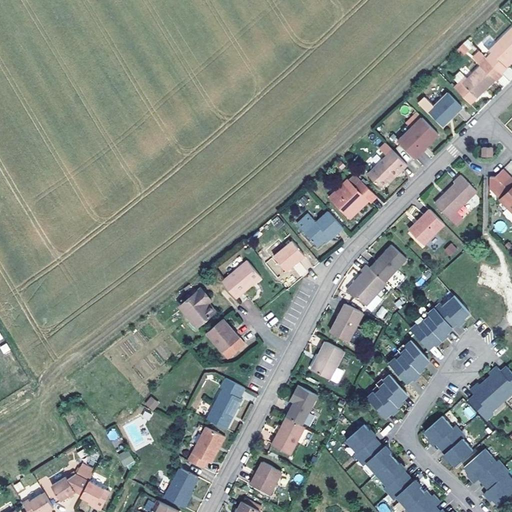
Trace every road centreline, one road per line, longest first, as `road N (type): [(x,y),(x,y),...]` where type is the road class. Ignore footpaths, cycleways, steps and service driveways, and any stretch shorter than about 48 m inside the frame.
road 1 (residential): [(207,511),(329,280),(485,118)]
road 2 (residential): [(447,371),(399,437),(476,511)]
